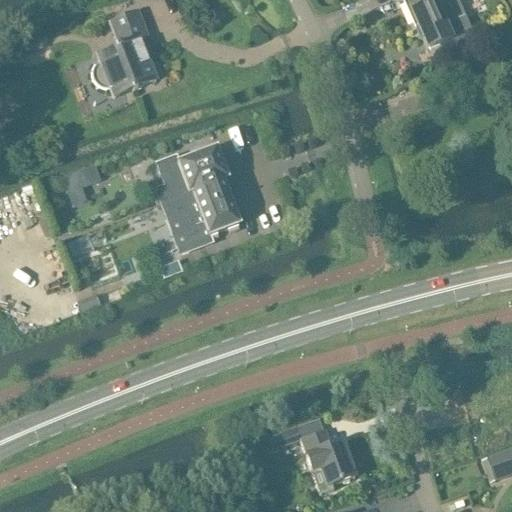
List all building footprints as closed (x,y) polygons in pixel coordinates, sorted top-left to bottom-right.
[(401,0),(415,30),(417,29),(428,54),(441,49),(446,59),(477,45),(456,0),(401,0)] [(92,72),(91,78),(92,84),(95,89),(100,92),(106,93),(110,103),(154,86),(137,44),(144,41),(135,17),(108,28),(117,52),(94,61),(96,68),(92,72)] [(163,190),(153,193),(159,207),(225,182),(214,152),(177,166),(174,160),(154,167),(156,172),(163,190)] [(97,184),(92,171),(76,177),(81,190),(97,184)] [(225,182),(159,207),(164,221),(178,258),(191,254),(210,246),(208,240),(237,228),(221,184),(225,183),(225,182)] [(78,305),(81,315),(97,309),(93,300),(78,305)] [(351,484),(338,446),(326,450),(322,437),(303,444),(314,476),(319,474),(326,493),(351,484)] [(265,445),(269,459),(280,455),(276,441),(265,445)] [(511,452),(487,461),(495,483),(511,476),(511,452)]
